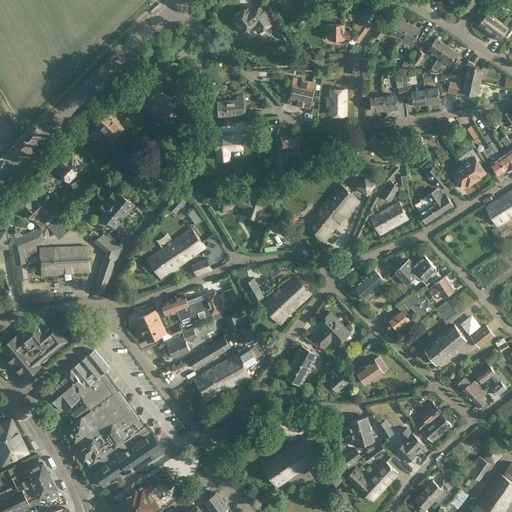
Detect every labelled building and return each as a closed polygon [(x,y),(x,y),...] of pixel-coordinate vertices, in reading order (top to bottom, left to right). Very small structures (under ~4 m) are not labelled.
[(317,3),(315,0),(308,0),(305,2),(308,8),(317,3)] [(260,21),(264,28),(274,21),(262,4),(251,12),(248,7),(233,18),(238,25),(236,26),(241,32),(246,30),(260,21)] [(481,22),(479,23),(495,35),(498,37),(499,38),(503,33),(507,35),(511,28),(511,9),(502,23),(488,12),(482,19),(480,21),(481,22)] [(401,39),(409,22),(396,17),(391,29),(388,28),(384,34),(389,34),(401,39)] [(370,27),(364,22),(352,38),(358,43),(370,27)] [(409,22),(401,39),(400,41),(413,46),(414,43),(421,27),(409,22)] [(384,34),(388,28),(381,23),(373,34),(380,40),(384,34)] [(345,31),(345,24),(325,24),(325,34),(328,34),(328,40),(345,39),(350,39),(351,31),(345,31)] [(286,30),(281,34),(286,41),(291,37),(286,30)] [(446,45),(435,38),(428,49),(439,57),(446,45)] [(446,45),(439,57),(432,67),(437,71),(444,60),(449,64),(457,53),(446,45)] [(418,66),(426,54),(419,50),(412,61),(418,66)] [(324,67),(324,60),(309,58),(308,59),(313,65),(324,67)] [(483,68),(468,65),(465,78),(480,82),(483,68)] [(313,76),(321,78),(322,71),(314,69),(313,76)] [(410,81),(409,72),(401,73),(402,77),(402,82),(406,81),(410,81)] [(149,76),(141,87),(152,94),(149,99),(161,108),(158,111),(159,111),(167,117),(175,105),(179,108),(187,97),(179,91),(184,84),(177,79),(174,83),(178,86),(174,91),(176,92),(171,99),(160,91),(164,87),(149,76)] [(293,77),(290,90),(313,95),(316,82),(293,77)] [(480,82),(465,78),(461,77),(460,83),(450,81),(447,92),(465,96),(466,92),(477,95),(480,82)] [(424,88),(427,103),(440,101),(438,86),(424,88)] [(347,116),(348,88),(329,88),(329,95),(326,95),(326,107),(328,108),(328,115),(347,116)] [(427,103),(424,88),(411,91),(414,106),(427,103)] [(313,95),(290,90),(287,103),(310,108),(313,95)] [(384,110),(398,109),(397,94),(383,95),(384,110)] [(217,101),(219,117),(245,114),(243,95),(237,96),(237,99),(217,101)] [(384,110),(383,95),(370,96),(371,111),(384,110)] [(248,111),(249,119),(262,118),(261,110),(248,111)] [(511,116),(508,111),(502,115),(509,125),(510,124),(511,122),(511,116)] [(123,129),(106,113),(95,125),(111,141),(123,129)] [(137,122),(129,114),(125,119),(133,127),(137,122)] [(499,125),(493,115),(486,120),(493,129),(499,125)] [(450,121),(438,128),(443,135),(454,129),(450,121)] [(261,123),(245,125),(246,133),(262,131),(261,123)] [(477,137),(471,126),(464,130),(470,141),(477,137)] [(419,144),(424,139),(414,129),(410,129),(410,134),(419,144)] [(224,135),(225,136),(214,137),(216,152),(217,152),(217,160),(230,159),(229,150),(242,149),(241,133),(224,135)] [(340,147),(342,149),(350,140),(344,135),(336,143),(340,147)] [(367,144),(392,163),(401,149),(383,136),(380,140),(374,135),(367,144)] [(511,143),(510,141),(506,135),(501,138),(509,149),(506,151),(504,149),(503,150),(511,163),(511,143)] [(279,157),(272,158),(275,171),(285,168),(283,162),(286,162),(287,155),(295,156),(295,152),(296,152),(298,138),(280,136),(278,149),(279,150),(278,154),(280,154),(279,157)] [(498,150),(492,141),(487,144),(492,150),(506,171),(507,171),(511,167),(511,163),(503,150),(502,151),(503,153),(501,155),(498,150)] [(342,149),(340,147),(332,158),(354,177),(363,167),(342,149)] [(473,147),(458,157),(462,163),(475,181),(487,173),(479,161),(481,159),(473,147)] [(506,171),(492,150),(485,155),(490,162),(499,176),(506,171)] [(98,157),(103,162),(108,156),(104,151),(98,157)] [(59,164),(61,166),(57,170),(62,175),(64,173),(70,178),(84,165),(73,154),(66,160),(64,159),(59,164)] [(89,163),(95,167),(100,161),(94,157),(89,163)] [(122,163),(128,169),(133,164),(127,158),(122,163)] [(475,181),(462,163),(451,171),(463,189),(475,181)] [(155,179),(140,166),(131,176),(146,189),(155,179)] [(434,167),(426,174),(432,181),(433,180),(441,188),(447,182),(434,167)] [(451,176),(448,171),(443,174),(447,180),(451,176)] [(252,180),(252,181),(254,187),(254,189),(263,187),(261,178),(252,180)] [(390,180),(381,194),(390,201),(400,187),(390,180)] [(358,200),(340,184),(304,225),(324,242),(332,234),(330,233),(344,217),(347,218),(358,203),(358,200)] [(419,211),(419,212),(426,223),(454,206),(446,194),(443,196),(437,187),(426,194),(427,195),(428,196),(421,200),(425,207),(419,211)] [(134,204),(115,189),(106,201),(124,215),(128,210),(128,211),(134,204)] [(511,189),(485,206),(497,226),(511,217),(511,189)] [(264,203),(236,193),(216,202),(221,213),(231,208),(231,207),(236,205),(243,207),(242,212),(245,213),(245,215),(256,218),(256,217),(260,218),(264,203)] [(169,206),(176,213),(186,201),(179,195),(169,206)] [(73,205),(68,201),(61,209),(66,214),(73,205)] [(119,221),(124,215),(106,201),(96,212),(115,227),(120,221),(119,221)] [(399,201),(370,217),(380,235),(409,219),(399,201)] [(29,202),(21,208),(32,221),(36,217),(42,222),(43,221),(47,226),(56,218),(57,219),(63,214),(56,208),(48,215),(36,203),(32,206),(29,202)] [(68,215),(75,220),(80,214),(74,208),(68,215)] [(48,226),(59,239),(76,223),(65,214),(58,221),(56,218),(48,226)] [(295,224),(299,219),(293,214),(289,220),(295,224)] [(282,218),(274,223),(279,231),(279,232),(281,235),(290,230),(282,218)] [(20,231),(15,227),(10,233),(7,234),(9,240),(15,238),(20,231)] [(191,227),(147,259),(162,280),(179,268),(178,267),(185,262),(188,260),(206,247),(191,227)] [(41,229),(10,240),(15,264),(22,263),(26,262),(23,247),(45,239),(42,231),(41,229)] [(0,230),(0,250),(9,248),(5,230),(0,230)] [(106,251),(93,289),(104,293),(116,259),(117,259),(121,247),(104,233),(94,240),(106,251)] [(88,268),(87,246),(39,249),(41,268),(41,275),(88,271),(88,268)] [(418,261),(415,264),(426,277),(422,280),(426,285),(441,276),(438,271),(432,275),(430,273),(437,267),(423,252),(416,259),(418,261)] [(212,269),(207,258),(191,264),(196,276),(212,269)] [(397,269),(395,271),(406,284),(416,275),(421,281),(422,280),(426,277),(415,264),(409,258),(397,269)] [(22,263),(15,264),(15,265),(17,281),(24,280),(22,263)] [(282,270),(277,264),(268,270),(274,277),(282,270)] [(366,300),(387,281),(374,267),(353,285),(366,300)] [(445,276),(427,288),(435,299),(441,294),(443,297),(454,289),(445,276)] [(239,279),(252,302),(263,296),(253,278),(245,282),(242,277),(239,279)] [(311,293),(296,277),(262,305),(279,324),(290,315),(288,313),(311,293)] [(397,285),(406,295),(411,290),(402,281),(397,285)] [(190,306),(177,311),(183,325),(212,314),(212,315),(213,315),(223,311),(223,310),(216,290),(204,294),(204,296),(188,301),(190,306)] [(400,310),(388,319),(389,319),(392,323),(397,330),(398,329),(401,333),(408,328),(405,324),(410,320),(404,312),(412,307),(421,319),(435,309),(431,304),(422,293),(420,290),(416,293),(414,290),(396,304),(400,310)] [(190,306),(188,301),(185,294),(161,302),(166,315),(177,311),(190,306)] [(447,323),(458,314),(448,301),(437,309),(447,323)] [(165,326),(156,308),(137,317),(140,326),(149,322),(151,327),(155,325),(157,330),(165,326)] [(214,319),(224,316),(223,311),(213,315),(214,319)] [(237,312),(226,316),(231,330),(247,323),(242,312),(238,313),(237,312)] [(317,324),(322,330),(313,338),(323,347),(331,339),(337,345),(349,333),(329,312),(317,324)] [(162,317),(166,324),(171,322),(167,315),(162,317)] [(19,333),(13,338),(2,347),(26,377),(44,362),(43,361),(69,340),(55,322),(41,333),(35,325),(36,324),(36,323),(21,335),(19,333)] [(151,327),(149,322),(140,326),(147,341),(167,333),(167,331),(165,326),(157,330),(155,325),(151,327)] [(241,331),(247,341),(259,333),(253,324),(241,331)] [(467,340),(454,324),(424,348),(437,365),(467,340)] [(495,335),(486,324),(470,336),(480,347),(495,335)] [(180,325),(170,330),(173,336),(183,331),(180,325)] [(187,341),(197,337),(193,328),(182,333),(166,340),(173,358),(190,351),(187,341)] [(189,357),(196,368),(231,347),(224,336),(189,357)] [(499,346),(495,349),(498,353),(502,351),(502,352),(510,348),(506,341),(499,346)] [(301,344),(284,375),(302,385),(319,353),(301,344)] [(96,348),(65,374),(79,390),(81,395),(92,410),(67,427),(77,442),(78,441),(82,446),(79,449),(104,487),(138,467),(143,470),(167,454),(106,371),(111,366),(96,348)] [(488,363),(498,357),(494,351),(484,357),(488,363)] [(193,378),(206,401),(250,376),(237,352),(193,378)] [(322,366),(328,370),(337,357),(328,352),(325,358),(326,359),(322,366)] [(356,371),(366,384),(384,371),(388,368),(379,356),(375,358),(356,371)] [(353,364),(348,357),(344,360),(348,367),(353,364)] [(185,360),(172,367),(174,371),(187,365),(187,364),(190,363),(188,359),(185,360)] [(490,365),(476,375),(482,383),(491,376),(497,382),(491,387),(498,395),(510,384),(500,372),(497,374),(495,373),(496,373),(494,370),(490,365)] [(327,380),(337,391),(349,381),(336,366),(329,372),(332,376),(327,380)] [(48,389),(46,390),(46,391),(47,392),(51,398),(52,398),(54,400),(60,408),(61,406),(64,410),(80,398),(79,397),(80,396),(81,395),(79,390),(75,386),(65,374),(64,375),(62,377),(48,389)] [(461,391),(478,407),(487,399),(484,396),(487,393),(474,380),(471,383),(464,377),(458,383),(458,385),(459,386),(461,386),(464,388),(461,391)] [(422,418),(413,426),(418,432),(422,429),(442,413),(432,401),(418,413),(422,418)] [(85,403),(78,408),(83,414),(90,409),(85,403)] [(442,413),(422,429),(432,442),(452,425),(442,413)] [(367,415),(358,418),(365,443),(375,440),(367,415)] [(407,416),(401,421),(404,424),(409,418),(407,416)] [(9,418),(0,422),(0,449),(20,439),(9,418)] [(365,443),(358,418),(348,421),(356,446),(365,443)] [(385,437),(386,438),(394,433),(387,422),(387,423),(385,419),(377,425),(379,428),(385,437)] [(417,452),(425,444),(407,427),(399,435),(404,441),(395,450),(408,462),(417,452)] [(385,437),(379,428),(375,429),(377,439),(385,437)] [(306,435),(284,450),(299,472),(321,457),(306,435)] [(20,439),(0,449),(0,463),(1,464),(26,452),(21,441),(20,439)] [(369,453),(364,456),(369,463),(386,451),(381,444),(375,448),(369,453)] [(496,446),(486,448),(485,457),(494,462),(500,455),(496,446)] [(341,457),(348,467),(363,457),(355,447),(341,457)] [(284,450),(262,465),(277,487),(299,472),(284,450)] [(491,463),(478,455),(467,472),(479,480),(491,463)] [(385,459),(371,474),(386,487),(399,473),(385,459)] [(14,466),(7,469),(14,485),(5,489),(8,495),(21,489),(48,475),(41,461),(24,470),(23,470),(17,473),(14,466)] [(337,462),(320,473),(331,489),(342,480),(337,462)] [(364,474),(356,467),(347,476),(373,501),(386,487),(371,474),(367,478),(364,474)] [(157,475),(166,489),(175,483),(166,469),(157,475)] [(511,480),(498,471),(470,511),(504,511),(509,504),(510,503),(511,499),(511,480)] [(48,475),(21,489),(27,501),(37,497),(37,498),(38,497),(39,500),(45,500),(46,501),(58,495),(55,489),(48,475)] [(129,490),(128,493),(110,505),(114,511),(150,511),(160,506),(149,490),(157,485),(152,477),(136,488),(133,487),(129,490)] [(432,479),(423,489),(435,499),(445,489),(447,491),(452,486),(443,478),(438,484),(432,479)] [(8,495),(0,499),(0,511),(13,511),(30,506),(27,501),(21,489),(8,495)] [(435,499),(423,489),(414,499),(420,504),(414,510),(416,511),(426,511),(425,510),(426,509),(435,499)] [(215,492),(205,499),(204,502),(211,511),(221,511),(229,507),(218,493),(215,492)]
